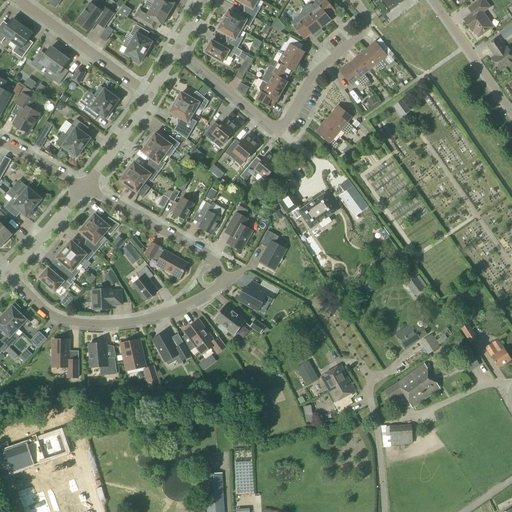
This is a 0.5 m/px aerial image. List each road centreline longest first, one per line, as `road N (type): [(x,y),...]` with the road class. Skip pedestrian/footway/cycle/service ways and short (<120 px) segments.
road 1 (residential): [(179,50),(278,128),(323,67),(365,31),(354,0)]
road 2 (residential): [(10,276),(55,318),(86,327),(178,311),(223,278)]
road 3 (residential): [(383,511),(370,386),(408,354)]
road 4 (residential): [(223,278),(220,265),(83,191)]
road 5 (residential): [(150,97),(15,0)]
road 6 (residential): [(511,117),(432,0)]
